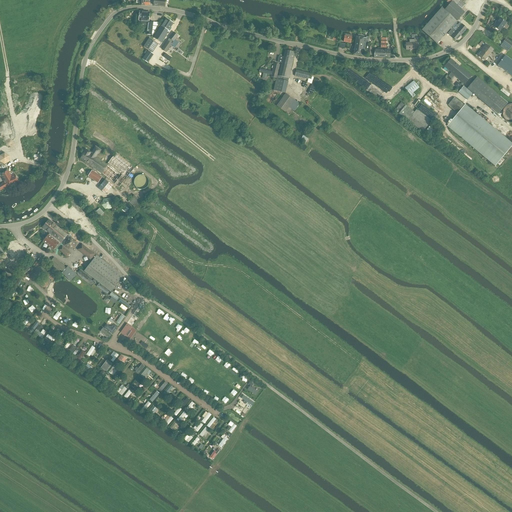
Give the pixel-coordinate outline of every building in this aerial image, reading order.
[(452,0),(462,8),(465,4),(460,0),(452,0)] [(457,20),(464,12),(452,1),(445,10),(457,20)] [(422,30),(437,44),(457,21),(444,10),(442,8),(422,30)] [(138,24),(144,25),(143,26),(147,26),(146,35),(152,35),(159,23),(149,22),(150,13),(140,11),(139,21),(138,24)] [(501,31),(507,23),(499,18),(496,23),(495,23),(493,26),(501,31)] [(161,43),(173,23),(166,19),(161,26),(154,38),(161,43)] [(462,34),(467,29),(462,24),(460,22),(456,27),(457,29),(457,30),(462,34)] [(456,31),(453,28),(448,33),(451,36),(456,41),(462,34),(457,30),(456,31)] [(169,39),(162,49),(166,52),(167,51),(171,45),(175,48),(178,43),(174,40),(178,35),(174,32),(169,38),(169,39)] [(351,43),(352,35),(345,34),(343,42),(351,43)] [(417,37),(417,34),(411,35),(412,38),(414,38),(414,40),(409,40),(410,43),(406,43),(406,50),(418,49),(417,43),(420,43),(420,37),(417,37)] [(356,37),(354,54),(364,56),(366,43),(368,43),(368,37),(366,37),(366,38),(356,37)] [(149,39),(144,47),(152,53),(158,44),(149,39)] [(509,49),(511,45),(511,44),(505,39),(502,44),(509,49)] [(386,48),(387,42),(386,42),(386,41),(381,41),(381,43),(381,44),(381,48),(384,48),(384,50),(385,50),(385,53),(384,53),(384,54),(381,54),(380,58),(389,58),(390,50),(388,50),(388,48),(386,48)] [(378,48),(378,50),(374,50),(374,58),(380,58),(381,54),(384,54),(384,53),(385,53),(385,50),(384,50),(384,48),(381,48),(381,44),(378,43),(378,48)] [(485,61),(485,60),(493,50),(486,45),(484,48),(478,56),(485,61)] [(146,55),(142,60),(148,63),(153,55),(148,51),(148,52),(146,50),(144,53),(146,55)] [(279,56),(277,62),(282,63),(279,76),(289,78),(293,59),(295,53),(285,50),(283,57),(279,56)] [(511,76),(511,60),(505,55),(498,65),(511,76)] [(471,76),(451,59),(445,67),(451,72),(448,76),(452,79),(455,75),(465,84),(471,76)] [(274,64),(271,77),(276,78),(277,76),(280,65),(274,64)] [(260,70),(259,72),(260,72),(263,73),(262,79),(266,80),(268,74),(271,75),(272,72),(261,69),(260,70)] [(308,79),(309,75),(310,73),(296,70),(294,76),(308,79)] [(276,78),(273,90),(285,93),(289,78),(279,76),(277,76),(276,78)] [(477,77),(467,88),(490,108),(498,115),(508,104),(477,77)] [(413,98),(415,95),(413,93),(419,88),(413,81),(405,88),(411,95),(413,98)] [(463,87),(461,86),(457,90),(459,91),(458,92),(467,100),(473,94),(464,86),(463,87)] [(502,88),(500,91),(508,97),(510,95),(502,88)] [(294,111),(300,103),(294,100),(286,94),(280,101),(277,106),(285,112),(288,114),(292,109),(294,111)] [(464,106),(463,106),(463,105),(454,97),(448,105),(457,112),(462,107),(463,107),(448,125),(496,165),(511,145),(511,144),(464,105),(464,106)] [(511,122),(511,104),(510,104),(507,105),(504,108),(503,111),(502,115),(504,118),(506,121),(510,123),(511,122)] [(413,111),(406,105),(399,113),(407,119),(408,118),(413,111)] [(263,106),(261,110),(267,114),(268,115),(270,112),(268,111),(269,109),(263,106)] [(423,132),(431,120),(416,109),(408,121),(423,132)] [(27,116),(26,132),(35,132),(36,116),(27,116)] [(432,129),(435,126),(432,124),(430,127),(429,127),(425,133),(430,137),(435,131),(432,129)] [(305,144),(308,139),(303,135),(299,141),(305,144)] [(95,157),(98,153),(100,150),(95,147),(91,154),(90,154),(91,153),(86,150),(80,159),(102,174),(119,187),(126,178),(134,168),(131,166),(132,165),(116,153),(106,165),(95,157)] [(11,176),(8,170),(0,175),(4,182),(2,184),(0,185),(0,190),(7,186),(8,188),(19,182),(14,174),(11,176)] [(98,183),(101,177),(92,171),(88,177),(98,183)] [(142,189),(143,189),(144,189),(145,188),(146,187),(147,186),(148,185),(148,184),(148,183),(149,182),(148,180),(148,179),(147,178),(146,177),(145,176),(144,175),(142,175),(141,175),(139,175),(138,175),(137,176),(136,177),(135,178),(135,179),(134,180),(134,181),(134,182),(134,184),(134,185),(135,186),(136,188),(137,188),(139,189),(140,189),(142,189)] [(105,194),(110,189),(113,186),(105,180),(98,188),(105,194)] [(136,209),(142,203),(134,195),(128,202),(136,209)] [(105,209),(111,209),(113,203),(110,199),(103,199),(101,205),(105,209)] [(128,216),(131,212),(124,206),(121,210),(128,216)] [(61,242),(64,245),(69,250),(75,247),(76,241),(70,236),(70,237),(67,235),(49,220),(43,228),(50,234),(43,242),(53,250),(56,247),(61,242)] [(94,254),(86,248),(82,245),(78,250),(90,259),(88,262),(90,264),(84,271),(94,279),(92,281),(95,283),(96,281),(95,284),(97,285),(98,283),(110,292),(123,276),(95,254),(94,254)] [(59,250),(64,254),(62,256),(64,257),(66,255),(67,257),(70,253),(62,247),(59,250)] [(66,268),(54,257),(51,261),(62,272),(62,273),(70,281),(75,276),(77,274),(75,273),(68,267),(66,268)] [(136,331),(126,324),(120,333),(130,340),(136,331)]
